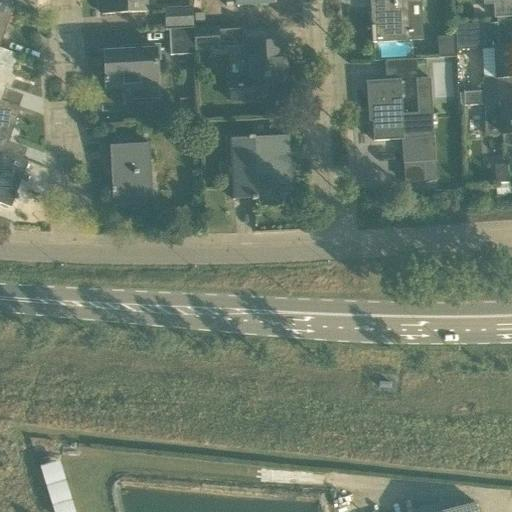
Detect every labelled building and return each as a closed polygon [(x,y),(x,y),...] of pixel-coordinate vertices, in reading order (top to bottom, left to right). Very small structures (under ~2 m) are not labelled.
[(5,0),(0,0),(0,43),(15,3),(5,0)] [(100,0),(102,15),(146,12),(145,0),(100,0)] [(371,26),(372,43),(397,42),(397,38),(410,37),(409,5),(421,4),(420,0),(371,0),(373,26),(371,26)] [(511,0),(482,0),(483,5),(493,5),(494,18),(511,17),(511,0)] [(165,30),(169,30),(193,28),(192,7),(164,9),(165,30)] [(456,50),(493,48),(498,47),(497,24),(477,25),(454,26),(456,50)] [(218,26),(193,28),(194,50),(219,48),(218,26)] [(193,28),(169,30),(170,56),(194,55),(194,50),(193,28)] [(247,46),(249,77),(227,79),(228,104),(252,103),(252,97),(284,95),(284,92),(286,92),(285,77),(283,77),(281,43),(247,46)] [(482,79),(483,82),(483,92),(511,90),(511,46),(498,47),(493,48),(495,78),(482,79)] [(0,99),(16,55),(0,49),(0,99)] [(157,87),(156,51),(104,53),(105,79),(104,79),(104,83),(106,83),(106,89),(157,87)] [(372,122),(373,141),(401,140),(403,164),(435,162),(429,78),(415,79),(417,114),(402,115),(401,96),(400,81),(400,80),(366,82),(366,83),(370,83),(371,112),(377,112),(377,121),(372,122)] [(465,107),(484,106),(485,119),(501,118),(502,135),(502,144),(505,145),(508,146),(510,147),(511,147),(511,90),(483,92),(464,93),(465,107)] [(0,152),(4,153),(20,108),(0,100),(0,152)] [(291,190),(292,190),(288,125),(287,125),(288,143),(253,146),(253,137),(246,137),(246,139),(229,140),(232,200),(251,199),(251,200),(257,200),(256,184),(290,182),(291,190)] [(372,183),(398,184),(399,143),(373,142),(372,183)] [(149,144),(109,146),(112,206),(152,204),(152,201),(143,201),(141,174),(150,174),(149,144)] [(0,204),(11,208),(28,162),(4,153),(0,152),(0,204)] [(495,166),(495,184),(508,183),(507,166),(495,166)] [(201,213),(192,200),(179,210),(188,223),(201,213)] [(49,511),(71,511),(55,458),(34,464),(49,511)] [(443,511),(477,511),(475,503),(443,511)]
